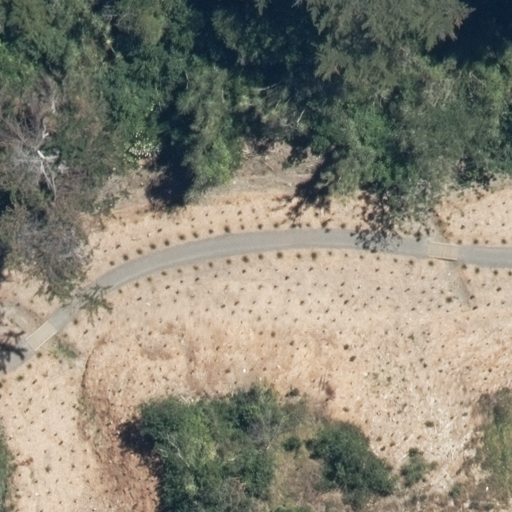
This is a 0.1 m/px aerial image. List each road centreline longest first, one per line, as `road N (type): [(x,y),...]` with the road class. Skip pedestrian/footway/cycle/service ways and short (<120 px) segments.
road 1 (track): [(511,242),(368,292),(291,293),(183,274),(0,307)]
road 2 (track): [(0,386),(24,511)]
